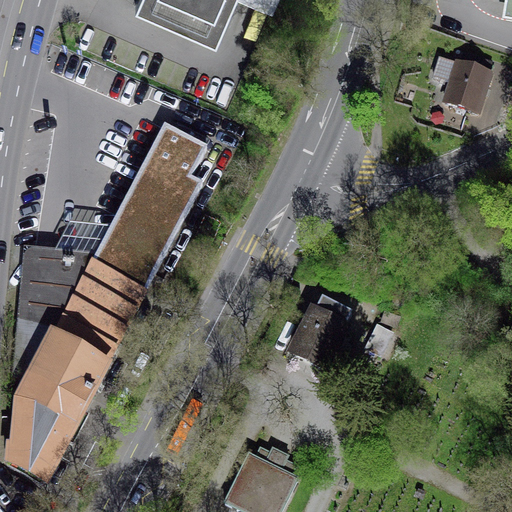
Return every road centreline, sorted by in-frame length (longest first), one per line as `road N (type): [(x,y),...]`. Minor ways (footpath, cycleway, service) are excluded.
road 1 (secondary): [(299,179),(121,511)]
road 2 (residential): [(299,179),(344,190),(413,184),(511,141)]
road 3 (primary): [(40,0),(0,200)]
road 4 (secondary): [(369,0),(299,179)]
road 5 (track): [(432,176),(469,257),(511,289)]
